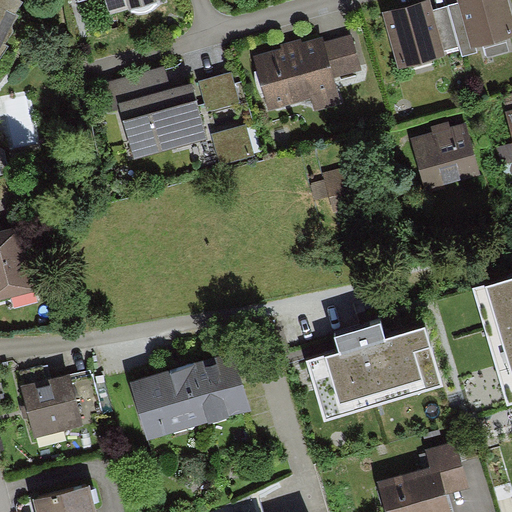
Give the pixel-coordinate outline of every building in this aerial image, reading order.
[(24,0),(0,0),(0,52),(10,37),(7,35),(16,20),(13,19),(24,0)] [(429,0),(423,0),(381,12),(397,69),(447,56),(445,50),(459,46),(448,6),(433,11),(429,0)] [(456,0),(458,3),(448,6),(459,46),(462,56),(476,52),(475,48),(511,37),(511,10),(509,0),(456,0)] [(282,48),(256,54),(270,108),(311,97),(314,109),(342,101),(334,75),(360,68),(351,33),(324,40),(323,36),(302,41),(302,38),(281,43),(282,48)] [(133,152),(208,130),(192,76),(170,83),(164,63),(102,81),(111,109),(120,107),(133,152)] [(206,110),(241,101),(233,69),(198,77),(206,110)] [(221,161),(253,153),(245,122),(213,130),(221,161)] [(466,123),(451,127),(450,123),(434,127),(436,132),(413,139),(427,189),(480,174),(466,123)] [(323,208),(361,197),(350,159),(312,170),(323,208)] [(0,296),(38,286),(20,222),(0,227),(0,296)] [(511,283),(475,296),(509,401),(511,400),(511,283)] [(384,341),(379,324),(335,339),(339,353),(306,364),(325,422),(441,385),(423,329),(384,341)] [(129,371),(147,432),(254,400),(236,339),(129,371)] [(70,366),(22,378),(37,433),(92,419),(90,415),(102,412),(90,367),(72,371),(70,366)] [(430,460),(378,474),(388,511),(453,511),(448,491),(468,485),(455,438),(426,445),(430,460)] [(98,511),(90,474),(32,488),(37,511),(98,511)]
